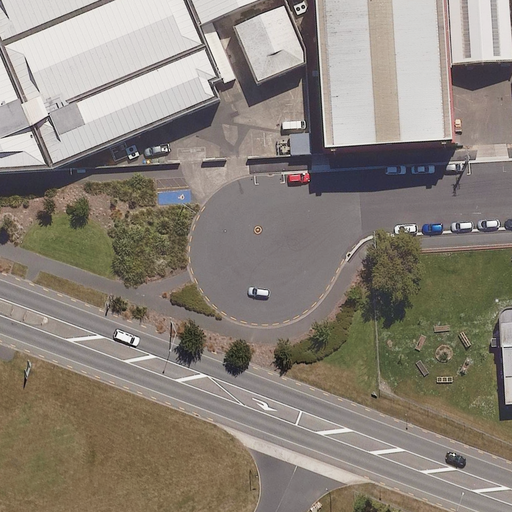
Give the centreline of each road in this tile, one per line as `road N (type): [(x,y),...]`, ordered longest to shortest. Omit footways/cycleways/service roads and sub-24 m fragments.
road 1 (trunk): [(511,495),(0,306)]
road 2 (unclassified): [(257,249),(316,214),(375,199),(511,191)]
